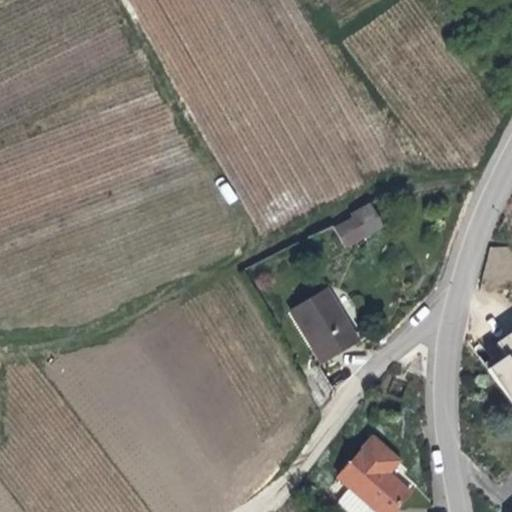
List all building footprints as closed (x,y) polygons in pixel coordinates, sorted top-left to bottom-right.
[(356,204),(352,206),(321,226),(328,251),(349,239),(348,235),(365,223),(356,204)] [(485,287),(511,286),(511,245),(484,246),(485,287)] [(314,362),(349,341),(350,340),(321,287),(317,290),(284,308),(314,362)] [(511,405),(511,351),(511,350),(486,367),(511,405)] [(311,364),(292,375),(313,410),(326,392),(311,364)] [(329,474),(342,485),(373,511),(382,511),(401,491),(380,471),(388,460),(362,436),(329,474)] [(373,511),(342,485),(329,499),(344,511),(373,511)]
